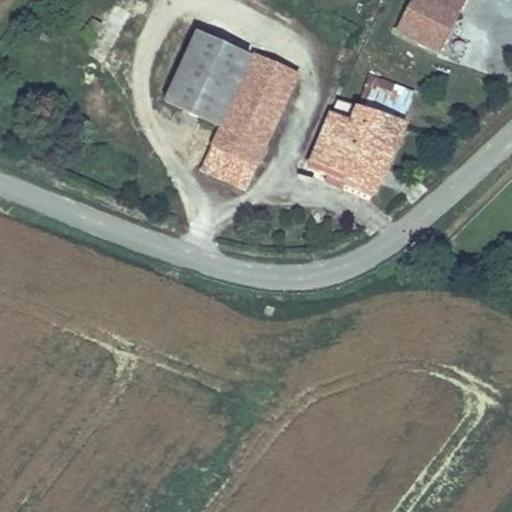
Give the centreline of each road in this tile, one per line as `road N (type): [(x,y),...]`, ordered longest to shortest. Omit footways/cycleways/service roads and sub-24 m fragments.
road 1 (tertiary): [(511,136),(373,252),(285,276),(217,266),(0,184)]
road 2 (unknown): [(165,247),(260,188),(299,111),(306,71),(299,46),(230,0)]
